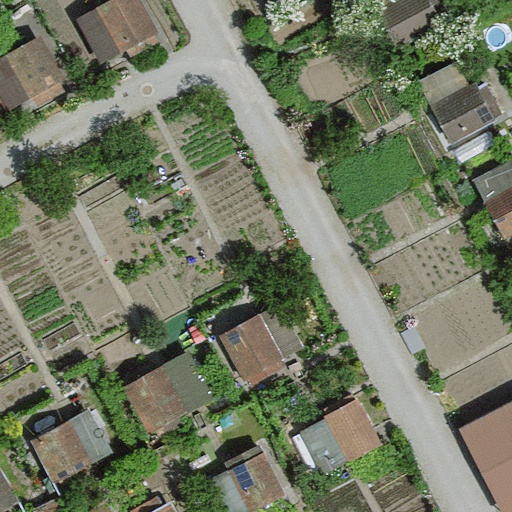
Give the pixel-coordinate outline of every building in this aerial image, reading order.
[(157,31),(140,0),(114,0),(105,5),(127,47),(157,31)] [(444,23),(431,0),(403,0),(384,10),(402,45),(444,23)] [(63,79),(41,38),(9,55),(31,96),(63,79)] [(495,119),(477,85),(438,106),(456,140),(495,119)] [(511,234),(511,192),(492,203),(510,236),(511,234)] [(260,318),(226,336),(248,378),(283,360),(260,318)] [(164,369),(130,388),(153,431),(187,412),(164,369)] [(382,443),(361,402),(330,418),(352,459),(382,443)] [(511,511),(511,402),(463,428),(506,511),(511,511)] [(70,424),(37,441),(58,480),(91,463),(70,424)] [(285,495),(266,456),(235,472),(254,511),(285,495)]
